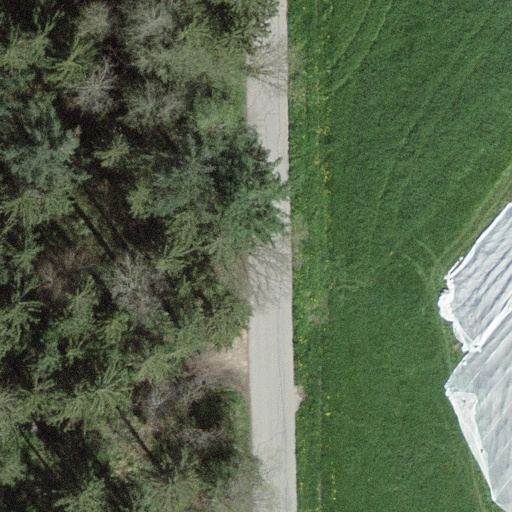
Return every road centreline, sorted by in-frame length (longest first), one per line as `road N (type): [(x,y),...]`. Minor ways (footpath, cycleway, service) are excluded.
road 1 (unclassified): [(268,0),(278,511)]
road 2 (track): [(278,352),(0,410)]
